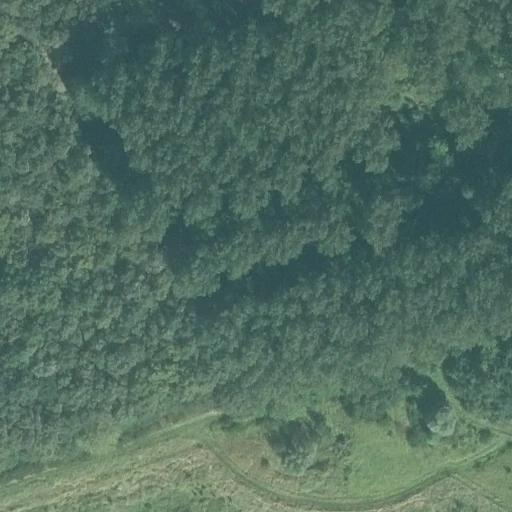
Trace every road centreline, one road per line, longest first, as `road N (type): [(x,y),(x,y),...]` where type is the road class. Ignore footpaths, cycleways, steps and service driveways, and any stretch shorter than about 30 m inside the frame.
road 1 (track): [(16,0),(266,393)]
road 2 (track): [(0,481),(266,393)]
road 3 (track): [(266,393),(511,313)]
road 4 (track): [(51,61),(246,0)]
